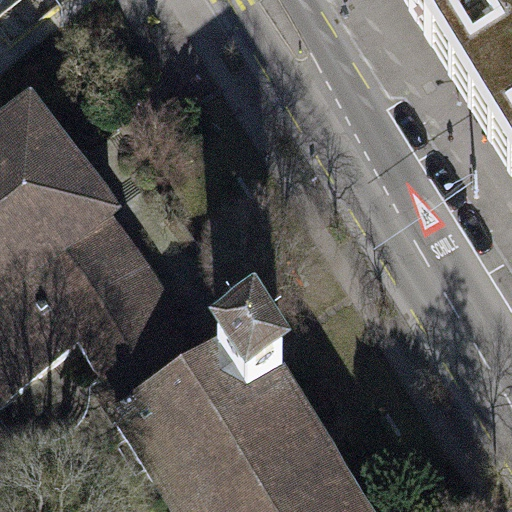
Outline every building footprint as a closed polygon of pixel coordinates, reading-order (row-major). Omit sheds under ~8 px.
[(511,0),(398,0),(511,184),(511,0)] [(0,309),(90,238),(108,223),(113,220),(31,116),(0,140),(0,309)] [(108,223),(90,238),(118,273),(185,383),(218,362),(247,344),(235,326),(195,351),(139,264),(108,223)] [(124,420),(185,383),(118,273),(90,238),(0,309),(0,474),(16,462),(0,442),(0,410),(69,357),(65,352),(76,343),(124,420)] [(253,340),(247,344),(218,362),(185,383),(124,420),(115,426),(168,511),(352,511),(277,390),(282,387),(253,340)]
